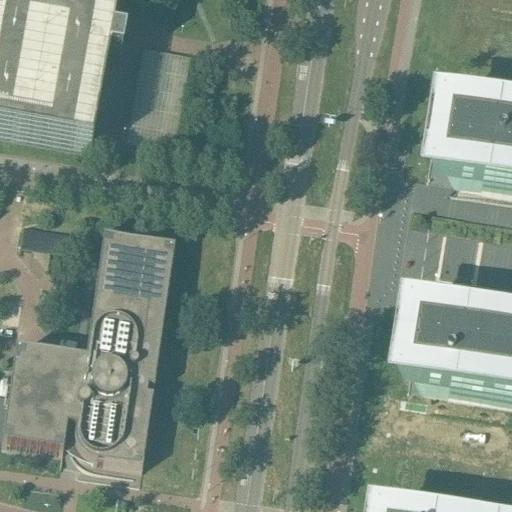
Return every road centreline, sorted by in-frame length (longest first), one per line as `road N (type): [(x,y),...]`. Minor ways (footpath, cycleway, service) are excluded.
road 1 (tertiary): [(292,511),(375,0)]
road 2 (tertiary): [(327,0),(252,511)]
